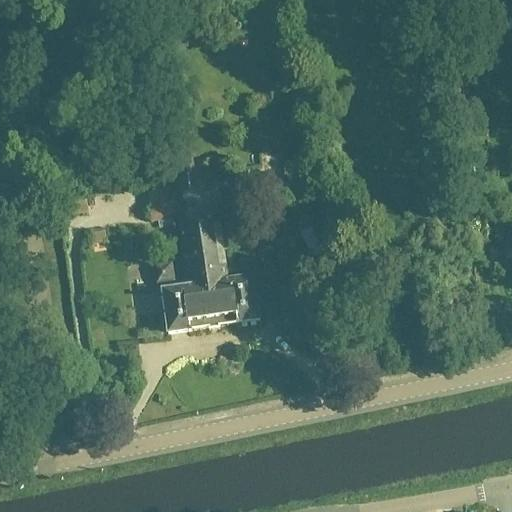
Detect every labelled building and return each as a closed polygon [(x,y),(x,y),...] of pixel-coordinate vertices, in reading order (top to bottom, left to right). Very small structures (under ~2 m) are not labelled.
[(468,120),(462,83),(441,86),(447,123),(468,120)] [(289,185),(310,182),(307,158),(294,159),(295,165),(287,166),(289,185)] [(195,183),(192,183),(188,162),(168,164),(172,186),(173,195),(196,192),(195,183)] [(173,195),(172,186),(146,190),(151,226),(176,223),(174,210),(173,195)] [(318,218),(309,220),(308,212),(296,213),(297,232),(298,234),(311,234),(319,233),(318,218)] [(245,216),(223,220),(228,250),(232,250),(232,252),(250,249),(245,216)] [(284,235),(294,235),(293,220),(283,221),(284,235)] [(221,281),(228,279),(219,221),(204,223),(209,258),(201,260),(204,278),(209,277),(216,322),(235,320),(237,328),(238,328),(233,292),(223,294),(221,281)] [(187,285),(188,288),(199,286),(200,296),(185,299),(190,335),(192,335),(191,326),(216,322),(209,277),(204,278),(201,260),(209,258),(204,223),(179,227),(187,285)] [(166,295),(163,296),(169,338),(190,335),(185,299),(200,296),(199,286),(188,288),(187,285),(175,287),(172,267),(152,270),(155,290),(165,289),(166,295)] [(233,292),(238,328),(259,324),(253,282),(229,285),(228,279),(221,281),(223,294),(233,292)]
